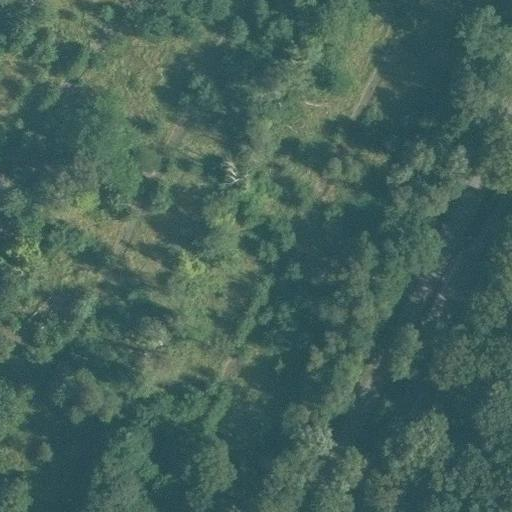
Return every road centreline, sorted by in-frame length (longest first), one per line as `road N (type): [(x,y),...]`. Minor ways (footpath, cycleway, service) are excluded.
road 1 (unclassified): [(310,511),(511,124)]
road 2 (primary): [(352,511),(511,210)]
road 3 (unclassified): [(406,511),(511,309)]
